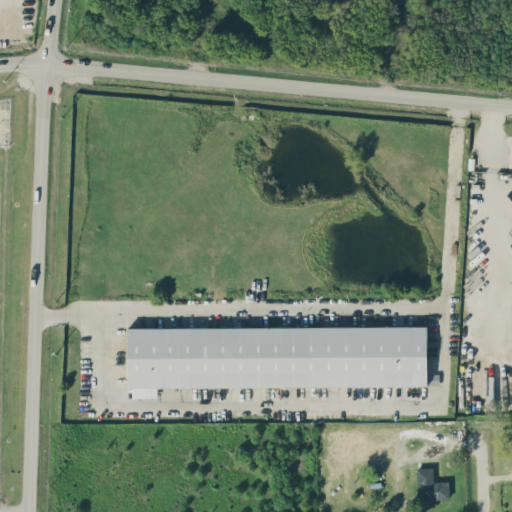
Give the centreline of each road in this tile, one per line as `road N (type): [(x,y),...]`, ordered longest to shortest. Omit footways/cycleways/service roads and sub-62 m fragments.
road 1 (tertiary): [(46,61),(511,101)]
road 2 (tertiary): [(29,511),(46,61)]
